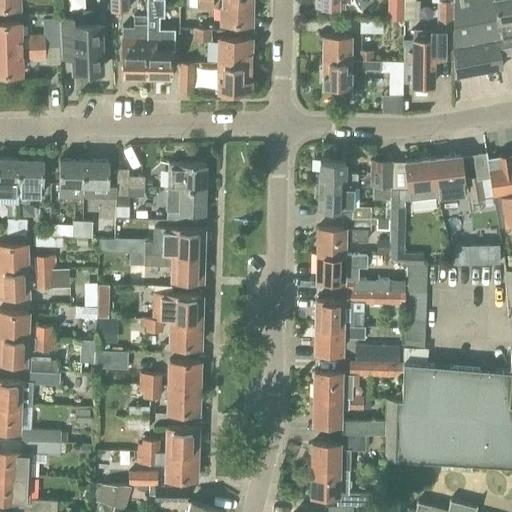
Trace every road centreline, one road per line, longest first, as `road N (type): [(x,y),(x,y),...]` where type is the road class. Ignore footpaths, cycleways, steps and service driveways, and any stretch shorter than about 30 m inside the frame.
road 1 (residential): [(250,511),(273,395),(277,125)]
road 2 (residential): [(0,129),(277,125)]
road 3 (residential): [(277,125),(431,126),(511,111)]
road 4 (residential): [(277,125),(281,0)]
